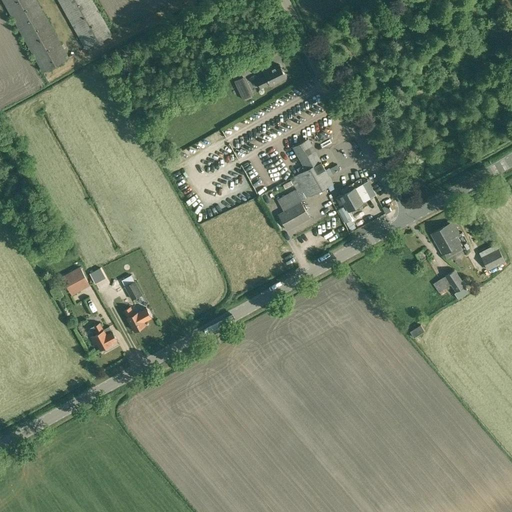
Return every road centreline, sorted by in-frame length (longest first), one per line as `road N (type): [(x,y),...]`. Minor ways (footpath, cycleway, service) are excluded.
road 1 (unclassified): [(0,446),(409,216)]
road 2 (unclassified): [(409,216),(318,74),(282,0)]
